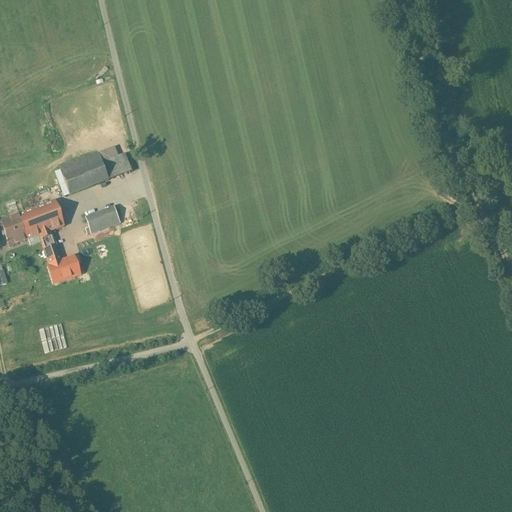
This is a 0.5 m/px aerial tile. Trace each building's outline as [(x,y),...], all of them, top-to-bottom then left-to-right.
[(100,155),(60,170),(69,196),(109,181),(103,164),(100,155)] [(126,155),(103,164),(109,181),(133,173),(126,155)] [(54,202),(0,222),(0,223),(8,249),(39,237),(51,233),(63,228),(54,202)] [(107,211),(86,219),(91,234),(112,227),(107,211)] [(61,263),(51,233),(39,237),(49,267),(50,268),(61,264),(61,263)] [(61,264),(50,268),(49,267),(47,268),(53,285),(79,276),(74,259),(61,263),(61,264)] [(5,272),(0,273),(0,287),(9,284),(5,272)]
